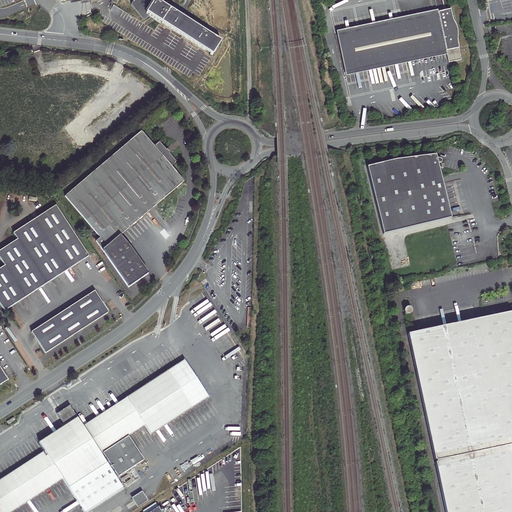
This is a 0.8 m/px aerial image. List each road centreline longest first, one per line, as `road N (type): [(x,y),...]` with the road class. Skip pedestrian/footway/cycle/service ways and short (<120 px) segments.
road 1 (unclassified): [(0,412),(142,315),(201,240)]
road 2 (unclassified): [(254,159),(454,127),(480,134)]
road 3 (unclassified): [(474,111),(278,141),(255,135)]
road 4 (unclassified): [(0,33),(114,49),(159,73)]
